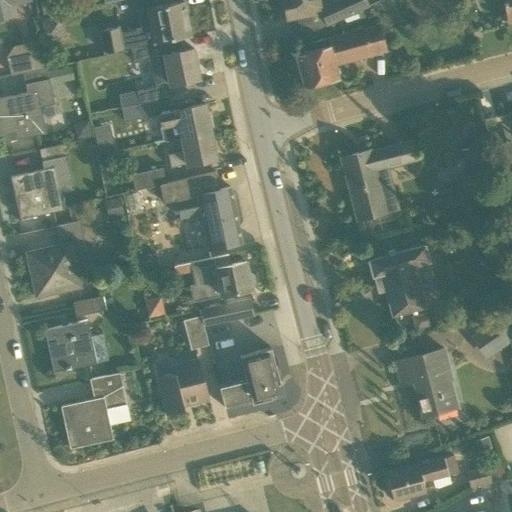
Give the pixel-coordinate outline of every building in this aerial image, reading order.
[(40,0),(43,13),(60,10),(58,0),(40,0)] [(184,18),(183,14),(186,11),(183,0),(148,7),(154,38),(150,36),(143,31),(142,27),(120,31),(119,27),(99,31),(103,52),(131,46),(131,48),(179,37),(190,35),(187,17),(184,18)] [(334,0),(320,7),(318,0),(282,0),(286,20),(321,13),(327,25),(339,19),(362,9),(369,5),(366,0),(334,0)] [(511,0),(503,0),(504,5),(506,5),(509,22),(511,21),(511,0)] [(336,64),(387,50),(379,22),(313,42),(315,49),(296,54),(297,58),(298,57),(301,65),(299,65),(300,70),(297,74),(299,81),(304,84),(305,87),(324,81),(328,83),(333,81),(335,78),(340,77),(336,64)] [(181,50),(179,37),(131,48),(134,62),(164,56),(167,68),(170,84),(200,78),(193,48),(181,50)] [(46,67),(42,49),(8,56),(12,74),(23,72),(47,67),(46,67)] [(376,75),(388,73),(386,53),(373,54),(376,75)] [(0,126),(4,146),(5,145),(4,141),(46,132),(41,106),(55,103),(47,67),(23,72),(27,92),(0,97),(0,126)] [(140,103),(169,96),(166,84),(137,91),(140,103)] [(172,111),(169,96),(140,103),(142,117),(160,114),(162,126),(160,127),(163,140),(182,137),(211,130),(205,103),(176,109),(176,110),(172,111)] [(80,120),(74,127),(76,137),(91,134),(87,118),(80,120)] [(187,164),(217,158),(211,130),(182,137),(185,150),(168,154),(171,167),(187,164)] [(501,164),(511,163),(511,140),(499,141),(501,164)] [(402,163),(397,143),(371,150),(371,149),(341,157),(357,219),(388,211),(377,169),(402,163)] [(42,161),(66,155),(63,144),(40,149),(42,161)] [(466,165),(481,161),(477,146),(461,150),(466,165)] [(21,222),(22,222),(21,218),(63,209),(54,166),(11,175),(21,222)] [(135,189),(166,182),(163,167),(132,174),(135,189)] [(219,189),(215,171),(167,182),(166,182),(135,189),(136,190),(140,189),(146,211),(157,209),(156,204),(176,199),(180,218),(201,213),(209,248),(242,241),(239,225),(242,219),(236,192),(231,189),(230,186),(219,189)] [(121,197),(105,201),(109,217),(124,214),(121,197)] [(38,299),(39,299),(38,295),(80,285),(74,259),(88,256),(80,220),(57,225),(61,245),(27,252),(38,299)] [(426,306),(415,266),(431,262),(426,244),(368,260),(372,277),(382,275),(393,315),(426,306)] [(156,252),(137,256),(140,270),(159,266),(156,252)] [(228,254),(191,261),(193,271),(196,284),(204,283),(207,298),(252,288),(246,261),(230,264),(228,254)] [(191,261),(174,265),(175,275),(193,271),(191,261)] [(111,279),(101,281),(104,291),(114,289),(111,279)] [(161,294),(145,298),(149,317),(166,313),(161,294)] [(76,316),(106,309),(103,296),(73,302),(76,316)] [(204,325),(252,314),(249,299),(200,309),(204,325)] [(431,310),(412,315),(416,328),(435,323),(431,310)] [(209,344),(204,325),(201,315),(183,319),(191,349),(209,344)] [(91,336),(87,319),(44,329),(54,375),(55,375),(55,371),(96,362),(108,359),(102,333),(91,336)] [(503,330),(496,320),(472,337),(486,358),(510,341),(511,340),(510,338),(509,338),(503,330)] [(210,349),(225,408),(252,401),(252,402),(272,397),(281,395),(284,394),(276,364),(273,364),(270,355),(273,354),(271,347),(241,355),(238,342),(210,349)] [(457,406),(450,378),(452,378),(444,348),(395,361),(401,383),(417,379),(420,391),(418,391),(424,415),(457,406)] [(166,415),(185,410),(184,406),(210,399),(199,357),(172,364),(174,373),(157,377),(166,415)] [(70,448),(107,440),(113,439),(106,408),(127,403),(119,372),(89,379),(94,398),(61,405),(70,448)] [(394,499),(426,490),(423,481),(458,471),(453,454),(386,473),(391,490),(393,490),(394,496),(393,496),(394,499)] [(502,460),(487,464),(488,467),(492,478),(506,475),(502,460)] [(492,478),(488,467),(467,472),(471,487),(492,482),(492,478)]
